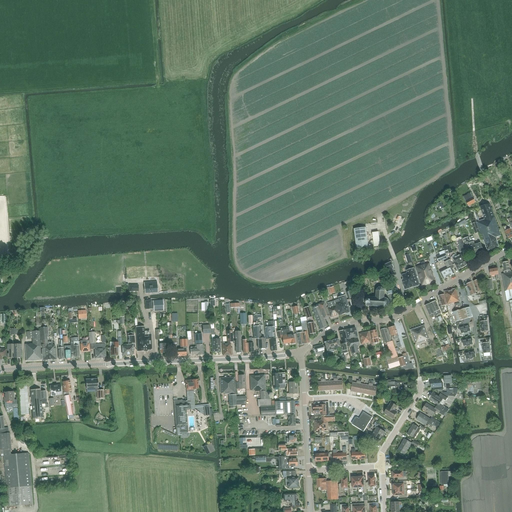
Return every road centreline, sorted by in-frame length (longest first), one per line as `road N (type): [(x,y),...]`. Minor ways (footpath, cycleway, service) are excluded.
road 1 (tertiary): [(300,352),(340,325),(393,317),(511,247)]
road 2 (tertiary): [(107,365),(300,352)]
road 3 (track): [(0,397),(13,436),(32,451),(34,511)]
